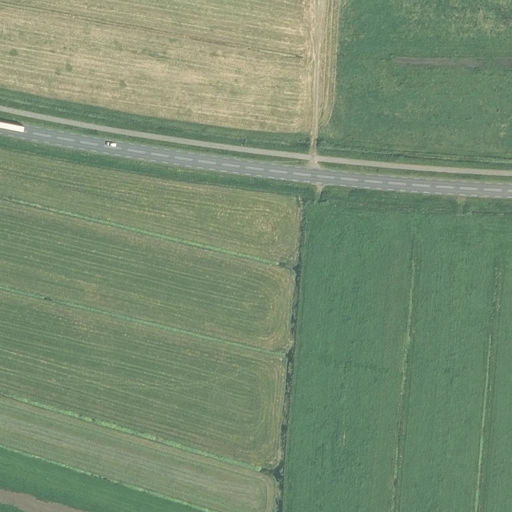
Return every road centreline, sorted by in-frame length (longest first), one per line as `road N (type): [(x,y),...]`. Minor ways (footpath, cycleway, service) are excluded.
road 1 (secondary): [(0,126),(308,177),(511,190)]
road 2 (track): [(322,0),(308,177)]
